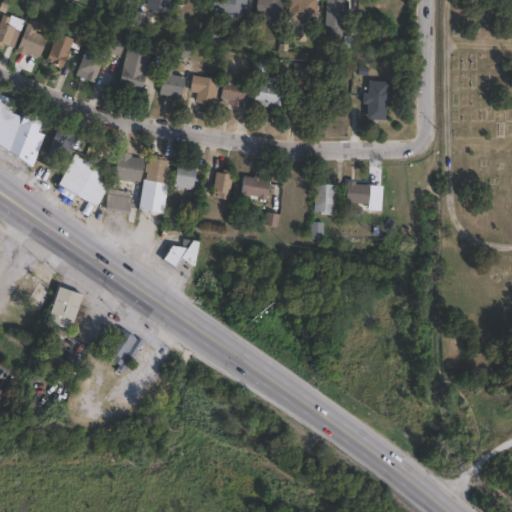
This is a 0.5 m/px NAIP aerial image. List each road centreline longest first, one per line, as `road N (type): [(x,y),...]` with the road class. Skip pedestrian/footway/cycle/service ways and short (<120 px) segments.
road 1 (residential): [(429,0),(429,132),(422,144),(240,134),(80,102),(0,70)]
road 2 (primary): [(447,511),(378,455),(34,218)]
